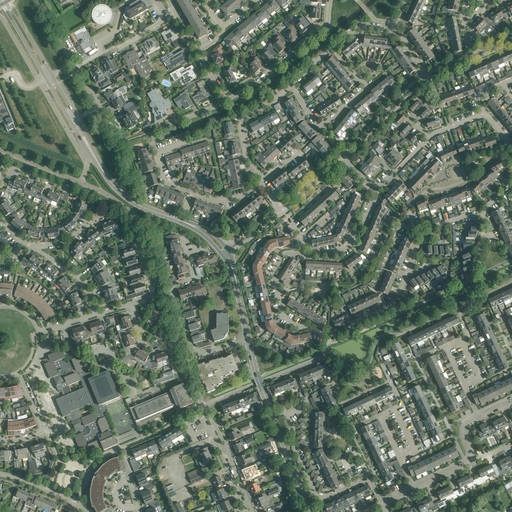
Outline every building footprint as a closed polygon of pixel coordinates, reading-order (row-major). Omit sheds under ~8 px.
[(138,0),(129,5),(130,5),(132,10),(144,3),(146,7),(151,5),(147,0),(138,0)] [(185,0),(179,4),(182,9),(192,3),(190,0),(185,0)] [(236,0),(230,0),(229,1),(236,8),(240,5),(236,0)] [(281,9),(279,7),(273,0),(271,0),(268,3),(275,11),(276,13),(281,9)] [(416,0),(413,6),(422,9),(424,4),(416,0)] [(229,1),(225,4),(231,12),(236,8),(229,1)] [(148,10),(146,7),(144,3),(132,10),(130,5),(125,8),(123,16),(126,21),(127,21),(131,19),(148,10)] [(192,3),(182,9),(184,14),(198,6),(197,6),(194,7),(192,3)] [(264,7),(265,7),(270,14),(275,11),(268,3),(264,7)] [(231,12),(225,4),(220,8),(227,16),(231,12)] [(442,10),(443,11),(444,12),(449,13),(450,10),(457,12),(459,6),(449,4),(448,7),(446,7),(442,7),(442,10)] [(195,9),(197,8),(198,7),(198,6),(184,14),(187,19),(198,13),(195,9)] [(422,9),(413,6),(411,11),(419,15),(422,9)] [(108,22),(109,21),(109,20),(110,20),(110,19),(111,18),(111,17),(111,16),(111,15),(111,14),(111,13),(109,9),(105,7),(101,7),(98,8),(97,8),(96,8),(96,9),(95,10),(94,12),(93,13),(93,14),(93,15),(93,16),(93,17),(94,18),(94,19),(94,20),(95,21),(96,22),(98,23),(99,24),(103,24),(107,23),(108,22)] [(260,10),(266,18),(270,14),(265,7),(264,7),(260,10)] [(320,9),(319,9),(312,8),(311,13),(310,13),(305,17),(311,24),(315,21),(315,19),(318,19),(319,17),(320,17),(321,8),(320,9)] [(499,8),(494,12),(499,20),(504,17),(506,20),(509,18),(506,13),(503,14),(499,8)] [(255,14),(256,15),(261,22),(266,18),(260,10),(255,14)] [(411,11),(408,16),(417,20),(419,15),(411,11)] [(499,20),(494,12),(489,15),(493,21),(490,23),(492,25),(494,28),(496,26),(494,23),(499,20)] [(187,19),(190,24),(203,16),(200,17),(198,13),(187,19)] [(255,14),(254,15),(251,18),(258,27),(259,27),(263,24),(261,22),(256,15),(255,14)] [(190,24),(193,29),(203,23),(201,19),(204,17),(203,16),(190,24)] [(413,27),(417,20),(408,16),(406,21),(412,24),(410,27),(413,27)] [(294,24),(302,34),(307,30),(305,28),(309,24),(303,17),(294,24)] [(480,17),(476,21),(483,29),(487,25),(490,27),(492,25),(490,23),(488,21),(485,23),(480,17)] [(246,21),(247,22),(253,29),(254,30),(258,27),(251,18),(246,21)] [(286,18),(282,21),(288,28),(292,25),(286,18)] [(246,21),(242,25),(248,32),(253,29),(247,22),(246,21)] [(485,31),(483,29),(476,21),(472,25),(477,31),(475,33),(479,37),(481,35),(485,31)] [(193,29),(196,34),(209,26),(209,25),(206,27),(203,23),(193,29)] [(244,36),(248,32),(242,25),(238,29),(244,36)] [(297,38),(297,37),(295,36),(298,33),(292,25),(288,28),(286,30),(288,33),(285,35),(288,38),(286,40),(289,43),(291,42),(292,43),(297,38)] [(209,26),(196,34),(199,39),(207,34),(207,35),(212,33),(210,30),(208,31),(206,29),(210,27),(209,26)] [(86,53),(96,47),(94,43),(84,27),(75,33),(79,41),(77,43),(79,46),(81,45),(86,53)] [(418,33),(413,27),(410,27),(412,30),(407,34),(410,38),(418,33)] [(165,31),(161,33),(165,41),(170,39),(174,45),(179,42),(177,39),(179,38),(174,30),(173,29),(172,29),(171,29),(166,32),(165,31)] [(233,32),(240,40),(241,42),(246,38),(244,36),(238,29),(233,32)] [(235,43),(240,40),(233,32),(229,36),(235,43)] [(421,38),(418,33),(410,38),(414,43),(421,38)] [(229,36),(228,37),(224,40),(231,47),(235,43),(229,36)] [(273,46),(279,53),(285,48),(283,46),(286,44),(279,36),(275,40),(277,43),(273,46)] [(360,42),(361,45),(369,46),(370,37),(364,36),(364,43),(360,42)] [(140,49),(147,61),(150,59),(147,54),(151,52),(149,49),(154,46),(155,49),(160,47),(154,37),(150,40),(146,43),(145,42),(141,45),(143,47),(140,49)] [(414,43),(417,48),(425,42),(421,38),(414,43)] [(349,43),(355,50),(361,45),(360,42),(358,44),(354,39),(349,43)] [(380,48),(388,49),(390,46),(387,46),(387,39),(382,39),(380,48)] [(428,47),(425,42),(417,48),(420,52),(428,47)] [(355,50),(349,43),(345,47),(351,54),(355,50)] [(222,48),(220,44),(213,50),(215,55),(211,57),(214,61),(213,61),(215,66),(219,64),(220,66),(225,63),(223,60),(221,56),(223,55),(220,50),(222,48)] [(274,52),(269,46),(265,50),(266,52),(261,56),(267,63),(274,58),(271,55),(274,52)] [(394,50),(392,47),(390,50),(395,56),(402,51),(399,46),(394,50)] [(341,51),(346,58),(351,54),(345,47),(341,51)] [(420,52),(424,57),(431,52),(428,47),(420,52)] [(166,54),(160,57),(163,62),(165,61),(167,65),(169,64),(172,69),(181,64),(182,66),(187,63),(185,60),(184,60),(183,58),(187,56),(183,49),(168,58),(166,54)] [(152,70),(149,64),(147,61),(141,65),(139,62),(141,61),(134,50),(122,56),(127,65),(128,66),(128,67),(128,68),(128,69),(129,69),(130,70),(131,70),(133,69),(133,68),(134,67),(133,65),(135,65),(136,67),(135,68),(142,80),(151,75),(149,72),(152,70)] [(402,51),(395,56),(398,61),(405,56),(402,51)] [(433,54),(431,52),(424,57),(427,62),(432,58),(433,60),(436,58),(433,54)] [(506,54),(500,56),(504,63),(509,61),(506,54)] [(409,60),(405,56),(398,61),(401,66),(409,60)] [(498,66),(504,63),(500,56),(495,59),(498,66)] [(249,66),(255,73),(262,68),(260,65),(262,63),(257,57),(253,60),(254,62),(249,66)] [(110,61),(108,58),(106,59),(106,58),(103,59),(103,60),(102,62),(108,72),(111,70),(113,73),(120,69),(115,61),(112,63),(111,62),(110,61)] [(325,64),(329,68),(336,62),(332,58),(325,64)] [(495,59),(489,61),(494,71),(499,68),(498,66),(495,59)] [(409,60),(401,66),(405,70),(412,65),(409,60)] [(489,61),(484,63),(487,71),(490,69),(491,72),(494,71),(489,61)] [(339,67),(336,62),(329,68),(332,73),(339,67)] [(484,63),(478,66),(483,76),(488,74),(487,71),(484,63)] [(181,72),(179,69),(169,74),(171,77),(172,77),(174,81),(182,76),(184,79),(183,79),(186,84),(192,80),(191,79),(195,77),(193,73),(194,73),(193,71),(192,70),(194,69),(192,65),(181,72)] [(225,73),(222,74),(229,85),(236,81),(232,73),(234,72),(231,65),(223,69),(225,73)] [(416,70),(412,65),(405,70),(409,77),(412,75),(410,74),(416,70)] [(483,77),(483,76),(478,66),(473,68),(476,75),(479,74),(481,78),(483,77)] [(343,71),(339,67),(332,73),(336,77),(343,71)] [(110,83),(108,79),(105,80),(104,79),(105,79),(98,68),(96,69),(96,68),(92,70),(92,72),(91,73),(93,77),(94,80),(95,79),(97,84),(100,82),(100,83),(103,87),(110,83)] [(476,75),(473,68),(467,71),(471,78),(476,75)] [(347,75),(343,71),(336,77),(340,81),(347,75)] [(113,78),(116,83),(125,77),(122,73),(113,78)] [(314,74),(310,78),(316,85),(321,81),(314,74)] [(343,86),(350,80),(347,75),(340,81),(343,86)] [(386,79),(384,81),(389,87),(396,81),(391,75),(388,77),(387,76),(385,78),(386,79)] [(309,80),(306,83),(312,89),(316,85),(310,78),(308,79),(309,80)] [(192,98),(196,104),(201,101),(202,103),(207,100),(206,98),(211,95),(209,92),(207,93),(206,91),(208,89),(203,80),(197,84),(202,92),(192,98)] [(354,84),(350,80),(343,86),(348,92),(351,90),(349,88),(354,84)] [(384,91),(389,87),(384,81),(381,83),(380,82),(378,83),(384,91)] [(312,89),(306,83),(302,86),(302,87),(301,88),(306,94),(312,89)] [(377,86),(375,88),(380,94),(384,91),(378,83),(376,85),(377,86)] [(471,85),(466,87),(470,99),(471,99),(470,95),(474,94),(471,85)] [(111,102),(112,101),(118,98),(118,97),(119,97),(130,91),(128,88),(126,90),(124,86),(115,91),(115,92),(113,93),(110,89),(112,89),(110,86),(101,91),(103,94),(109,101),(110,100),(111,102)] [(470,99),(466,87),(460,89),(463,97),(467,96),(468,99),(470,99)] [(376,98),(380,94),(375,88),(373,90),(372,89),(370,91),(377,99),(376,98)] [(190,94),(188,90),(187,89),(184,91),(185,93),(181,95),(181,96),(175,100),(179,107),(183,105),(185,109),(190,107),(189,106),(192,104),(187,96),(190,94)] [(172,104),(168,98),(165,100),(164,100),(164,99),(161,98),(156,90),(148,96),(154,103),(155,103),(155,104),(156,104),(156,105),(156,106),(156,107),(156,108),(155,108),(154,109),(153,109),(152,109),(152,108),(152,113),(152,114),(153,114),(154,114),(155,124),(155,123),(158,121),(162,119),(164,117),(164,118),(167,117),(166,116),(167,116),(168,117),(165,111),(165,110),(164,109),(172,104)] [(368,94),(366,95),(374,105),(376,103),(374,101),(377,99),(370,91),(369,91),(371,93),(369,95),(368,94)] [(455,91),(450,92),(453,100),(457,99),(458,103),(459,102),(455,91)] [(449,106),(445,94),(440,96),(443,104),(447,103),(448,106),(449,106)] [(336,106),(341,103),(336,95),(331,99),(336,106)] [(365,98),(363,100),(368,106),(370,104),(372,107),(374,105),(366,95),(364,97),(365,98)] [(122,106),(118,98),(112,101),(117,110),(118,109),(123,106),(122,106)] [(286,106),(287,108),(294,105),(291,99),(291,100),(290,98),(288,100),(287,99),(281,102),(283,107),(286,106)] [(493,98),(487,103),(491,107),(499,101),(497,99),(496,101),(493,98)] [(331,99),(327,102),(332,109),(336,106),(331,99)] [(357,103),(363,110),(365,112),(367,111),(365,108),(368,106),(363,100),(360,102),(359,101),(357,103)] [(420,108),(423,105),(419,101),(417,103),(414,101),(408,107),(412,112),(416,108),(418,110),(420,108)] [(423,105),(420,108),(422,110),(419,114),(423,118),(425,116),(426,115),(427,115),(429,112),(432,110),(431,106),(429,104),(430,103),(427,101),(423,105)] [(499,101),(491,107),(495,112),(501,107),(499,104),(500,103),(499,101)] [(327,102),(322,105),(327,113),(332,109),(327,102)] [(351,110),(357,115),(363,110),(357,103),(356,104),(357,106),(354,108),(352,111),(351,110)] [(129,114),(121,118),(128,129),(137,124),(135,121),(137,119),(133,112),(140,108),(137,104),(127,110),(129,114)] [(290,113),(298,109),(297,107),(296,107),(294,105),(287,108),(289,111),(286,113),(287,115),(290,113)] [(327,113),(322,105),(317,108),(322,116),(327,113)] [(501,107),(495,112),(499,117),(506,111),(505,109),(503,110),(501,107)] [(0,117),(9,113),(7,108),(0,111),(0,117)] [(290,113),(293,118),(300,115),(298,112),(300,111),(298,109),(290,113)] [(348,112),(346,114),(355,121),(356,119),(358,121),(361,118),(357,115),(351,110),(349,113),(348,112)] [(273,121),(279,119),(277,116),(275,111),(272,113),(271,111),(269,113),(273,121)] [(506,111),(499,117),(503,121),(509,116),(506,113),(507,112),(506,111)] [(0,122),(3,122),(9,119),(11,118),(9,113),(0,117),(0,122)] [(273,121),(269,113),(266,114),(267,115),(264,117),(268,124),(271,123),(273,126),(275,124),(273,121)] [(346,117),(344,119),(350,124),(352,122),(354,124),(356,122),(355,121),(346,114),(345,116),(346,117)] [(301,117),(300,115),(293,118),(290,120),(293,125),(296,124),(304,119),(303,116),(301,117)] [(399,130),(404,125),(402,123),(405,119),(401,115),(394,121),(399,125),(396,128),(399,130)] [(509,116),(503,121),(506,126),(511,121),(511,118),(511,119),(509,116)] [(265,130),(267,129),(266,126),(268,124),(264,117),(262,118),(261,117),(259,118),(263,127),(265,130)] [(3,122),(8,131),(15,128),(15,129),(16,129),(11,118),(9,119),(3,122)] [(254,122),(258,130),(263,127),(259,118),(256,119),(257,121),(254,122)] [(223,127),(224,127),(224,130),(234,128),(234,125),(232,125),(231,122),(230,119),(224,121),(222,122),(221,122),(221,123),(221,124),(221,125),(221,126),(222,126),(222,127),(223,127)] [(350,124),(344,119),(342,122),(341,121),(339,123),(347,129),(349,131),(352,127),(350,125),(350,124)] [(433,126),(434,129),(441,126),(439,121),(435,122),(434,119),(426,122),(425,123),(426,125),(427,125),(428,128),(433,126)] [(300,133),(302,131),(309,124),(305,120),(298,127),(300,129),(298,131),(300,133)] [(148,125),(143,127),(145,130),(151,126),(149,122),(147,123),(148,125)] [(252,133),(253,133),(258,130),(254,122),(249,125),(250,126),(248,127),(252,133)] [(349,131),(347,129),(339,123),(338,125),(339,126),(337,128),(343,133),(345,131),(348,133),(349,131)] [(309,124),(302,131),(306,135),(313,128),(311,125),(310,126),(309,124)] [(400,131),(400,136),(402,137),(404,139),(409,134),(407,132),(408,131),(411,128),(406,124),(403,127),(400,130),(400,131)] [(234,128),(224,130),(226,135),(224,136),(225,139),(233,137),(232,134),(234,134),(233,130),(235,130),(234,128)] [(306,135),(310,139),(312,137),(317,133),(315,131),(316,130),(313,128),(306,135)] [(343,133),(337,128),(333,133),(334,133),(333,135),(335,136),(336,135),(339,138),(343,133)] [(404,139),(406,141),(407,141),(408,142),(409,142),(412,145),(412,144),(419,137),(415,132),(411,136),(409,134),(404,139)] [(289,134),(285,138),(291,145),(295,141),(292,137),(289,134)] [(321,137),(319,135),(314,140),(308,145),(310,147),(313,144),(316,146),(322,140),(320,138),(321,137)] [(482,136),(477,138),(480,146),(483,145),(484,148),(486,147),(482,136)] [(482,136),(486,147),(489,146),(490,149),(492,149),(488,137),(483,139),(482,136)] [(264,139),(263,137),(259,140),(258,138),(255,140),(251,143),(253,146),(257,143),(264,139)] [(281,142),(287,149),(291,145),(285,138),(281,142)] [(227,148),(228,151),(238,149),(237,143),(233,144),(232,142),(230,143),(230,139),(224,141),(224,143),(225,148),(227,148)] [(476,151),(472,139),(467,141),(469,149),(473,148),(474,152),(476,151)] [(316,146),(314,148),(318,152),(320,150),(327,144),(325,142),(324,143),(322,140),(316,146)] [(212,155),(208,141),(202,143),(205,153),(208,152),(210,156),(212,155)] [(287,149),(281,142),(276,146),(283,153),(287,149)] [(205,153),(202,143),(197,145),(201,159),(203,158),(202,154),(205,153)] [(368,148),(373,153),(374,154),(376,152),(379,155),(382,152),(382,151),(384,149),(377,143),(374,146),(372,144),(368,148)] [(465,155),(462,143),(456,145),(459,153),(463,151),(464,155),(465,155)] [(267,146),(276,156),(281,152),(277,149),(273,145),(271,147),(268,144),(267,146)] [(319,159),(322,162),(331,153),(328,150),(330,149),(327,146),(329,145),(327,144),(320,150),(318,152),(318,153),(318,152),(322,156),(319,159)] [(201,159),(197,145),(191,147),(195,157),(198,156),(199,159),(201,159)] [(265,153),(272,160),(276,156),(267,146),(265,148),(267,151),(265,153)] [(390,147),(387,151),(389,153),(386,157),(387,159),(390,162),(399,153),(398,152),(395,154),(392,151),(394,149),(392,146),(390,147)] [(448,148),(453,159),(454,159),(453,155),(457,154),(453,146),(448,148)] [(195,157),(191,147),(186,148),(190,162),(193,161),(191,158),(195,157)] [(186,148),(181,150),(184,162),(184,160),(187,159),(188,163),(190,162),(186,148)] [(448,148),(443,151),(447,158),(450,157),(452,160),(453,159),(448,148)] [(146,149),(138,151),(139,157),(150,153),(150,152),(149,151),(147,152),(146,149)] [(238,149),(228,151),(229,154),(226,154),(227,160),(228,159),(233,158),(233,155),(239,154),(238,149)] [(181,152),(176,154),(180,167),(182,167),(181,163),(184,162),(181,150),(180,150),(181,152)] [(447,158),(443,151),(438,153),(443,164),(445,163),(443,160),(447,158)] [(263,155),(260,152),(258,154),(268,164),(272,160),(265,153),(263,155)] [(150,153),(139,157),(141,162),(150,160),(149,157),(151,156),(151,155),(150,153)] [(374,160),(377,157),(374,154),(373,153),(370,156),(371,157),(368,161),(366,159),(365,160),(374,169),(377,166),(376,166),(378,164),(374,160)] [(399,153),(390,162),(393,165),(395,166),(402,160),(398,157),(400,154),(399,153)] [(176,154),(170,156),(173,166),(176,165),(178,168),(180,167),(176,154)] [(264,168),(268,164),(258,154),(257,156),(259,158),(257,161),(264,168)] [(173,166),(170,156),(165,157),(169,171),(172,170),(170,167),(173,166)] [(430,161),(436,168),(439,165),(441,167),(443,166),(434,157),(430,161)] [(225,168),(239,165),(238,159),(228,161),(229,165),(225,166),(225,168)] [(300,162),(305,169),(310,166),(304,159),(300,162)] [(150,160),(141,162),(143,168),(154,164),(153,163),(153,162),(150,162),(150,160)] [(358,168),(363,172),(366,176),(370,171),(371,172),(374,169),(365,160),(363,161),(365,163),(362,167),(361,165),(358,168)] [(500,160),(494,165),(499,171),(504,168),(500,163),(501,162),(500,160)] [(430,161),(426,165),(435,174),(436,173),(434,170),(436,168),(430,161)] [(295,166),(301,173),(305,169),(300,162),(295,166)] [(154,164),(143,168),(145,173),(153,170),(152,167),(154,167),(154,165),(154,164)] [(432,172),(434,175),(435,174),(426,165),(423,169),(429,175),(432,172)] [(496,174),(499,171),(494,165),(491,167),(490,166),(489,167),(497,177),(498,177),(496,174)] [(301,173),(295,166),(291,169),(296,176),(301,173)] [(490,172),(488,174),(493,181),(497,177),(489,167),(487,168),(490,172)] [(183,181),(189,184),(194,170),(191,169),(190,173),(187,172),(185,177),(183,181)] [(296,176),(291,169),(286,173),(292,180),(296,176)] [(423,169),(419,173),(428,182),(429,181),(426,178),(429,175),(423,169)] [(194,170),(189,184),(194,186),(198,176),(195,175),(196,171),(194,170)] [(284,170),(280,174),(285,181),(289,177),(292,180),(286,173),(284,170)] [(242,176),(241,171),(230,173),(231,176),(227,177),(228,179),(242,176)] [(147,182),(156,179),(154,173),(145,176),(147,182)] [(424,180),(427,183),(428,182),(419,173),(415,177),(421,183),(424,180)] [(198,176),(194,186),(199,188),(204,174),(202,174),(201,177),(198,176)] [(204,174),(199,188),(205,190),(208,180),(205,179),(207,175),(204,174)] [(285,181),(280,174),(275,177),(281,184),(285,181)] [(483,178),(479,181),(485,188),(489,184),(481,174),(480,175),(483,178)] [(482,174),(481,174),(489,184),(493,181),(488,174),(485,177),(482,174)] [(348,175),(345,178),(341,181),(345,185),(352,179),(348,175)] [(13,186),(18,188),(22,180),(19,178),(19,177),(17,176),(15,181),(10,179),(7,186),(13,187),(13,186)] [(281,184),(275,177),(270,181),(276,188),(281,184)] [(415,177),(411,181),(420,189),(421,188),(418,186),(421,183),(415,177)] [(208,180),(205,190),(210,192),(215,179),(213,178),(211,181),(208,180)] [(25,181),(22,180),(18,188),(17,191),(26,194),(28,188),(25,186),(28,180),(25,179),(25,181)] [(158,185),(156,179),(147,182),(149,187),(158,185)] [(355,184),(352,179),(345,185),(349,189),(355,184)] [(473,181),(481,191),(485,188),(479,181),(476,183),(474,180),(473,181)] [(396,185),(402,191),(406,187),(400,181),(396,185)] [(411,181),(407,185),(414,191),(417,188),(419,190),(420,189),(411,181)] [(474,185),(471,188),(477,195),(481,191),(473,181),(472,182),(474,185)] [(244,188),(243,182),(233,184),(233,187),(230,188),(230,190),(244,188)] [(29,194),(35,196),(38,187),(35,186),(36,185),(33,184),(31,189),(28,188),(26,194),(29,195),(29,194)] [(392,189),(398,195),(402,191),(396,185),(392,189)] [(161,196),(164,188),(159,186),(155,194),(161,196)] [(467,190),(463,191),(466,199),(471,197),(467,186),(466,186),(467,190)] [(41,189),(38,187),(35,196),(40,198),(39,199),(43,201),(45,194),(42,193),(44,188),(41,187),(41,189)] [(161,196),(166,198),(169,190),(164,188),(161,196)] [(461,201),(466,199),(463,191),(459,192),(458,188),(457,189),(461,201)] [(45,194),(43,201),(51,204),(55,193),(52,191),(53,190),(50,189),(48,195),(45,194)] [(327,190),(326,191),(334,199),(338,195),(336,193),(332,189),(330,191),(328,189),(327,190)] [(398,195),(392,189),(388,193),(395,199),(398,195)] [(166,198),(171,201),(175,192),(169,190),(166,198)] [(330,203),(334,199),(326,191),(325,192),(324,193),(326,194),(324,196),(330,203)] [(57,205),(57,204),(60,206),(61,204),(62,199),(59,198),(61,193),(59,192),(58,194),(55,193),(51,204),(51,205),(51,204),(56,206),(56,205),(57,205)] [(171,201),(177,203),(180,194),(175,192),(171,201)] [(447,192),(451,204),(456,202),(453,194),(449,195),(448,192),(447,192)] [(388,193),(384,197),(391,203),(395,199),(388,193)] [(185,196),(180,194),(177,203),(182,205),(185,196)] [(258,194),(253,198),(259,205),(264,201),(258,194)] [(437,196),(441,208),(446,206),(443,198),(439,199),(438,195),(437,196)] [(322,198),(320,197),(319,197),(318,198),(326,207),(330,203),(324,196),(322,198)] [(0,205),(0,207),(2,211),(10,207),(8,204),(10,203),(6,198),(0,202),(2,205),(0,205)] [(77,207),(86,211),(87,208),(86,208),(87,205),(84,204),(85,201),(79,198),(77,202),(79,202),(77,207)] [(255,209),(259,205),(253,198),(249,201),(255,209)] [(321,211),(326,207),(318,198),(317,199),(316,200),(318,202),(315,204),(321,211)] [(421,198),(420,198),(421,202),(414,204),(415,207),(417,206),(419,211),(424,209),(421,198)] [(423,201),(421,198),(424,209),(428,208),(430,211),(431,211),(427,200),(423,201)] [(196,199),(193,208),(192,210),(195,211),(196,209),(198,210),(202,201),(196,199)] [(377,211),(384,214),(386,209),(383,208),(385,203),(380,199),(378,205),(379,206),(377,211)] [(428,199),(427,200),(431,211),(436,209),(433,201),(429,202),(428,199)] [(202,201),(198,210),(204,212),(207,203),(202,201)] [(249,201),(244,205),(250,212),(255,209),(249,201)] [(212,206),(207,203),(204,212),(209,214),(212,206)] [(317,214),(321,211),(315,204),(313,206),(312,204),(311,205),(310,205),(309,206),(317,214)] [(246,216),(250,212),(244,205),(240,208),(246,216)] [(218,208),(212,206),(209,214),(214,216),(218,208)] [(309,210),(307,212),(313,218),(317,214),(309,206),(308,207),(307,208),(309,210)] [(13,211),(10,207),(2,211),(5,216),(8,214),(11,218),(16,213),(14,211),(13,211)] [(85,214),(86,211),(77,207),(75,213),(73,212),(72,215),(78,219),(80,215),(83,216),(84,214),(85,214)] [(218,208),(214,216),(220,218),(223,210),(218,208)] [(240,208),(235,212),(241,219),(246,216),(240,208)] [(491,213),(494,219),(505,214),(504,211),(501,213),(499,210),(491,213)] [(231,216),(236,223),(241,219),(235,212),(231,216)] [(302,213),(301,214),(309,222),(313,218),(307,212),(305,214),(303,212),(302,213)] [(11,223),(15,227),(21,221),(17,217),(18,216),(16,213),(11,218),(13,220),(11,223)] [(304,226),(308,223),(309,222),(301,214),(300,214),(300,215),(299,216),(301,217),(298,219),(304,226)] [(494,219),(496,224),(504,221),(503,217),(506,216),(505,214),(494,219)] [(66,220),(67,221),(73,228),(76,226),(75,226),(78,224),(75,221),(78,219),(72,215),(66,220)] [(117,222),(114,223),(112,219),(110,220),(110,221),(107,222),(110,231),(112,234),(117,232),(117,231),(120,230),(117,222)] [(22,228),(25,231),(28,225),(25,222),(24,223),(21,221),(15,227),(20,231),(22,228)] [(71,230),(73,228),(67,221),(63,225),(62,224),(60,225),(63,232),(66,229),(69,232),(71,230)] [(379,224),(372,221),(370,226),(377,229),(379,224)] [(469,221),(468,232),(476,232),(479,232),(479,224),(475,224),(475,221),(469,221)] [(499,230),(510,225),(509,223),(506,224),(504,221),(496,224),(497,226),(496,227),(497,230),(499,229),(499,230)] [(100,229),(103,235),(106,234),(105,233),(110,231),(107,222),(104,223),(104,222),(101,223),(103,228),(100,229)] [(28,235),(33,237),(36,228),(30,227),(31,225),(28,225),(25,231),(28,232),(28,235)] [(58,227),(52,229),(54,237),(60,236),(59,233),(63,232),(60,225),(57,226),(58,227)] [(499,230),(501,235),(509,231),(508,228),(511,227),(510,225),(499,230)] [(377,229),(370,226),(368,231),(375,234),(377,229)] [(92,230),(90,232),(95,239),(100,236),(100,237),(103,235),(100,229),(97,231),(94,227),(92,229),(92,230)] [(40,235),(44,236),(44,229),(41,228),(41,230),(36,228),(33,237),(39,239),(40,235)] [(47,228),(44,229),(44,236),(48,235),(49,239),(54,237),(52,229),(47,230),(47,228)] [(373,239),(375,234),(368,231),(366,235),(373,239)] [(501,235),(504,241),(511,236),(511,234),(511,235),(509,231),(501,235)] [(84,240),(89,245),(91,247),(93,244),(94,242),(96,241),(95,239),(90,232),(87,233),(86,232),(84,234),(87,238),(84,240)] [(402,233),(399,239),(400,240),(410,244),(413,239),(405,236),(405,235),(402,233)] [(335,236),(333,236),(334,244),(334,243),(340,242),(342,236),(343,237),(343,236),(336,234),(335,236)] [(5,248),(9,243),(5,239),(7,237),(4,235),(0,239),(0,247),(1,248),(3,246),(5,248)] [(282,235),(276,237),(276,240),(278,247),(284,246),(282,238),(282,235)] [(373,239),(366,235),(364,240),(371,243),(373,239)] [(169,245),(170,248),(178,245),(177,242),(179,242),(178,239),(174,241),(172,237),(166,239),(168,244),(169,245)] [(77,242),(75,245),(82,251),(86,246),(87,247),(89,245),(84,240),(82,243),(78,239),(76,241),(77,242)] [(267,243),(263,249),(270,253),(272,250),(273,249),(274,248),(278,247),(276,240),(269,241),(268,242),(267,243)] [(371,243),(364,240),(361,245),(368,248),(371,243)] [(398,245),(400,246),(408,249),(410,244),(400,240),(399,240),(398,243),(398,245)] [(427,252),(423,252),(423,255),(433,254),(432,247),(432,246),(431,244),(427,244),(426,245),(426,246),(427,252)] [(443,246),(444,255),(444,256),(450,255),(450,250),(449,249),(452,248),(451,244),(449,245),(443,246)] [(70,248),(72,250),(70,253),(70,252),(70,253),(72,254),(71,255),(70,255),(76,260),(83,252),(82,251),(75,245),(73,247),(72,246),(70,248)] [(170,252),(171,254),(181,250),(181,248),(179,248),(178,245),(170,248),(171,251),(170,252)] [(366,254),(368,248),(361,245),(359,250),(364,252),(366,254)] [(398,251),(406,254),(408,249),(400,246),(398,251)] [(134,250),(134,248),(128,250),(127,247),(119,249),(122,258),(125,257),(130,256),(135,254),(136,253),(135,250),(134,250)] [(263,249),(260,254),(267,258),(270,253),(263,249)] [(173,256),(174,259),(182,256),(181,253),(182,253),(181,250),(171,254),(171,255),(172,256),(173,256)] [(396,256),(404,259),(406,254),(398,251),(396,256)] [(469,258),(471,257),(469,252),(461,255),(464,261),(469,258)] [(204,255),(201,256),(204,266),(204,265),(209,264),(212,263),(217,262),(215,255),(208,257),(206,253),(204,254),(204,255)] [(358,263),(363,260),(358,253),(354,257),(358,263)] [(260,254),(257,259),(264,263),(267,258),(260,254)] [(28,264),(32,267),(37,260),(34,258),(35,257),(33,255),(30,259),(25,256),(21,262),(27,265),(28,264)] [(131,259),(130,256),(125,257),(122,258),(125,267),(127,266),(132,265),(138,263),(139,262),(138,259),(137,259),(136,257),(131,259)] [(183,259),(182,256),(174,259),(175,262),(174,262),(173,263),(174,265),(185,261),(184,259),(183,259)] [(196,261),(193,262),(195,268),(198,267),(199,269),(205,267),(204,265),(204,266),(201,256),(198,257),(197,256),(195,256),(196,261)] [(394,261),(402,264),(404,259),(396,256),(394,261)] [(358,263),(354,257),(349,260),(354,266),(358,263)] [(99,258),(93,263),(95,266),(91,269),(92,271),(94,274),(94,273),(95,274),(99,270),(105,266),(99,258)] [(288,263),(295,267),(299,260),(297,259),(296,260),(291,258),(288,263)] [(469,258),(464,261),(461,262),(464,267),(469,264),(471,263),(469,258)] [(253,266),(253,268),(254,275),(262,273),(261,269),(262,268),(262,267),(262,266),(264,263),(257,259),(253,265),(253,266)] [(37,272),(39,273),(43,267),(40,266),(43,261),(40,260),(40,261),(37,260),(32,267),(37,270),(36,271),(37,272)] [(354,266),(349,260),(345,263),(349,270),(354,266)] [(176,266),(177,270),(185,267),(184,264),(186,263),(185,261),(174,265),(174,266),(175,267),(176,266)] [(392,266),(400,269),(402,264),(394,261),(392,266)] [(288,263),(285,268),(292,272),(295,267),(288,263)] [(443,264),(435,270),(441,278),(446,274),(445,273),(448,271),(443,264)] [(469,264),(464,267),(462,268),(464,273),(469,271),(471,269),(469,264)] [(43,274),(47,277),(52,269),(50,267),(50,266),(48,265),(45,269),(43,267),(39,273),(42,275),(43,274)] [(140,269),(139,267),(133,268),(132,265),(127,266),(125,267),(126,271),(129,270),(130,275),(130,276),(135,274),(141,272),(140,268),(140,269)] [(106,267),(105,266),(99,270),(101,274),(96,276),(97,279),(98,282),(110,275),(106,267)] [(392,266),(390,271),(393,272),(398,274),(400,269),(392,266)] [(186,270),(185,267),(177,270),(178,273),(177,273),(177,274),(179,279),(185,277),(184,274),(188,272),(188,270),(186,270)] [(285,268),(282,273),(288,278),(292,272),(285,268)] [(51,281),(54,283),(59,277),(55,275),(58,271),(56,269),(55,271),(52,269),(47,277),(52,280),(51,281)] [(437,279),(438,280),(441,278),(435,270),(435,269),(430,272),(430,271),(429,271),(436,280),(437,279)] [(396,275),(391,273),(388,272),(387,271),(384,276),(386,277),(394,280),(396,275)] [(424,274),(430,282),(431,283),(436,280),(429,271),(426,274),(424,272),(423,272),(424,274)] [(464,279),(472,276),(469,271),(464,273),(462,274),(464,279)] [(284,285),(288,278),(282,273),(278,278),(282,281),(281,283),(284,285)] [(136,277),(135,274),(130,276),(130,275),(127,276),(130,285),(133,284),(133,285),(138,283),(143,281),(144,281),(143,277),(142,278),(142,276),(136,277)] [(426,285),(430,282),(424,274),(420,277),(425,285),(426,285)] [(115,284),(110,275),(98,282),(100,285),(102,287),(107,284),(108,287),(115,284)] [(57,284),(61,288),(68,282),(65,279),(67,278),(65,276),(61,280),(59,277),(54,283),(56,285),(57,284)] [(413,277),(414,278),(418,285),(420,287),(422,286),(422,287),(425,285),(420,277),(419,276),(415,279),(414,276),(413,277)] [(394,280),(386,277),(384,282),(392,285),(394,280)] [(415,288),(418,285),(414,278),(409,282),(412,285),(409,288),(411,291),(415,288)] [(70,284),(68,282),(61,288),(65,292),(64,293),(66,295),(72,291),(69,288),(73,285),(71,283),(70,284)] [(392,285),(384,282),(382,287),(390,290),(392,285)] [(139,286),(138,283),(133,285),(133,284),(130,285),(131,289),(134,288),(135,293),(125,296),(127,300),(144,295),(143,291),(146,290),(145,288),(146,288),(145,285),(144,285),(144,284),(139,286)] [(116,288),(115,284),(108,287),(109,290),(104,291),(104,294),(103,294),(104,297),(115,294),(113,289),(116,288)] [(198,286),(195,287),(198,295),(198,296),(207,293),(206,292),(205,287),(202,288),(200,284),(198,284),(198,286)] [(194,296),(198,295),(195,287),(192,288),(191,286),(189,287),(192,298),(194,297),(195,297),(194,296)] [(27,289),(22,287),(18,300),(19,300),(20,300),(20,299),(21,298),(22,299),(27,289)] [(187,289),(184,290),(187,298),(190,297),(190,298),(191,298),(192,298),(189,287),(187,288),(187,289)] [(387,295),(390,290),(382,287),(379,292),(383,293),(387,295)] [(24,303),(25,303),(31,291),(27,289),(22,299),(24,300),(24,301),(24,302),(24,303)] [(183,299),(187,298),(184,290),(181,291),(181,290),(178,290),(180,297),(179,297),(180,300),(181,300),(181,301),(183,301),(184,300),(183,299)] [(35,293),(31,291),(25,303),(26,303),(27,303),(27,302),(28,302),(29,303),(36,294),(35,293)] [(70,299),(71,302),(79,297),(78,295),(79,294),(78,291),(73,294),(72,291),(66,295),(68,300),(70,299)] [(504,302),(510,299),(506,291),(500,294),(504,302)] [(106,300),(107,303),(112,301),(113,304),(120,302),(118,293),(115,294),(104,297),(105,300),(106,300)] [(377,293),(372,296),(376,303),(381,301),(379,296),(377,293)] [(31,307),(39,297),(36,294),(29,303),(31,304),(30,304),(30,305),(30,306),(31,307)] [(500,294),(494,297),(498,305),(504,302),(500,294)] [(371,306),(376,303),(372,296),(367,298),(371,306)] [(36,308),(37,306),(43,300),(39,297),(31,307),(32,307),(32,308),(33,308),(33,307),(34,307),(36,308)] [(81,300),(79,297),(71,302),(74,307),(73,307),(74,310),(75,312),(82,310),(81,307),(79,304),(83,302),(82,299),(81,300)] [(292,308),(296,302),(289,297),(288,300),(289,301),(287,305),(292,308)] [(492,308),(498,305),(494,297),(488,300),(492,308)] [(367,298),(362,300),(366,308),(371,306),(367,298)] [(43,300),(37,306),(36,308),(37,309),(36,310),(36,311),(36,312),(37,312),(47,303),(43,300)] [(361,310),(366,308),(362,300),(357,302),(361,310)] [(292,308),(297,312),(301,305),(296,302),(292,308)] [(357,302),(353,305),(356,312),(361,310),(357,302)] [(41,314),(43,312),(50,307),(48,305),(47,303),(37,312),(37,313),(38,313),(39,313),(40,312),(41,314)] [(307,308),(301,305),(297,312),(302,315),(307,308)] [(353,305),(348,307),(351,315),(356,312),(353,305)] [(50,307),(43,312),(41,314),(42,315),(42,316),(41,316),(41,317),(41,318),(52,311),(50,307)] [(302,315),(307,318),(312,311),(307,308),(302,315)] [(186,316),(185,317),(185,318),(186,319),(187,319),(189,325),(188,325),(197,323),(202,321),(201,318),(196,319),(193,310),(189,312),(184,313),(185,313),(186,316)] [(52,311),(41,318),(41,319),(42,319),(43,319),(44,319),(45,320),(48,319),(48,320),(53,316),(55,315),(52,311)] [(317,314),(312,311),(307,318),(312,321),(317,314)] [(347,323),(352,320),(350,316),(349,313),(344,316),(347,323)] [(211,331),(214,342),(219,341),(219,340),(222,338),(223,339),(225,337),(226,337),(227,337),(227,336),(227,335),(228,332),(229,314),(217,314),(216,329),(211,331)] [(271,314),(264,316),(265,322),(273,320),(271,314)] [(312,321),(317,324),(322,318),(317,314),(312,321)] [(486,320),(483,314),(474,318),(477,324),(479,323),(486,320)] [(121,321),(122,324),(130,322),(129,316),(123,318),(122,315),(116,317),(118,321),(118,322),(121,321)] [(344,316),(337,318),(341,326),(347,323),(344,316)] [(459,323),(455,316),(449,318),(453,326),(459,323)] [(327,321),(322,318),(317,324),(323,328),(327,321)] [(341,326),(337,318),(332,321),(333,324),(335,328),(341,326)] [(447,329),(453,326),(449,318),(443,321),(447,329)] [(266,329),(267,330),(268,331),(274,335),(278,328),(277,327),(275,326),(274,325),(274,324),(273,320),(265,322),(266,329)] [(479,323),(481,329),(489,326),(486,320),(479,323)] [(102,327),(100,321),(95,323),(97,331),(98,334),(107,332),(105,326),(102,327)] [(447,329),(443,321),(437,324),(441,332),(447,329)] [(132,327),(130,322),(122,324),(119,325),(120,330),(118,331),(119,334),(125,333),(127,332),(126,329),(132,327)] [(91,330),(88,331),(90,337),(95,335),(94,332),(97,331),(95,323),(89,324),(91,330)] [(200,331),(197,323),(188,325),(188,326),(189,325),(190,328),(189,330),(190,331),(191,331),(193,337),(192,337),(192,338),(201,335),(206,333),(205,330),(200,331)] [(435,335),(441,332),(437,324),(431,327),(435,335)] [(90,337),(88,331),(85,332),(83,326),(78,328),(81,338),(84,337),(85,339),(90,337)] [(481,329),(484,335),(492,332),(489,326),(481,329)] [(435,335),(431,327),(425,330),(429,337),(435,335)] [(81,340),(81,338),(78,328),(72,330),(74,336),(71,337),(71,336),(73,342),(81,340)] [(278,328),(274,335),(279,338),(283,331),(278,328)] [(423,340),(429,337),(425,330),(419,333),(423,340)] [(283,331),(279,338),(284,341),(288,334),(283,331)] [(122,343),(125,342),(133,339),(132,334),(126,336),(125,333),(127,332),(125,333),(119,334),(117,335),(117,337),(120,337),(122,343)] [(484,335),(487,341),(495,338),(492,332),(484,335)] [(310,333),(304,335),(306,342),(310,341),(315,340),(315,338),(311,339),(310,333)] [(419,333),(413,335),(417,343),(423,340),(419,333)] [(295,337),(293,337),(292,336),(291,336),(288,334),(284,341),(282,344),(289,348),(291,348),(293,348),(296,347),(297,349),(299,348),(301,348),(300,344),(298,336),(295,337)] [(195,343),(196,347),(199,349),(210,345),(209,342),(203,344),(201,335),(192,338),(193,337),(194,340),(193,342),(194,344),(195,343)] [(411,346),(417,343),(413,335),(407,338),(411,346)] [(487,341),(490,347),(497,344),(495,338),(487,341)] [(123,347),(126,357),(131,352),(129,347),(135,345),(133,339),(125,342),(126,345),(123,347)] [(394,352),(401,349),(398,342),(391,346),(394,352)] [(490,347),(493,353),(500,349),(497,344),(490,347)] [(138,363),(144,352),(139,349),(136,355),(133,354),(133,353),(130,359),(138,363)] [(396,358),(404,355),(401,349),(394,352),(396,358)] [(493,353),(495,359),(503,355),(500,349),(493,353)] [(80,450),(83,449),(83,450),(87,451),(89,454),(103,448),(104,450),(118,444),(117,443),(114,436),(112,437),(109,431),(110,430),(103,413),(105,412),(102,404),(120,397),(118,393),(122,392),(114,373),(110,374),(109,371),(93,377),(91,372),(91,373),(87,374),(80,356),(71,360),(72,361),(66,364),(64,358),(65,358),(62,350),(48,355),(47,356),(48,357),(48,358),(42,361),(45,360),(46,363),(44,364),(50,378),(53,377),(59,392),(61,391),(63,396),(56,399),(63,417),(66,416),(68,421),(71,420),(77,435),(74,436),(80,450)] [(138,363),(151,369),(151,363),(146,360),(149,355),(144,352),(138,363)] [(160,354),(164,365),(170,363),(166,352),(160,354)] [(164,365),(160,354),(155,355),(157,361),(151,363),(151,369),(164,365)] [(206,388),(208,393),(215,390),(214,386),(218,384),(218,385),(223,383),(221,378),(225,376),(225,377),(230,375),(230,377),(237,375),(235,371),(238,370),(232,355),(227,357),(228,357),(223,359),(223,358),(220,359),(220,360),(219,361),(218,359),(214,361),(214,360),(205,364),(204,363),(197,366),(199,371),(199,370),(201,374),(199,375),(201,380),(203,384),(204,384),(206,388)] [(404,355),(396,358),(399,364),(407,361),(404,355)] [(436,355),(426,359),(429,365),(437,362),(439,361),(436,355)] [(495,359),(498,365),(506,361),(503,355),(495,359)] [(407,361),(399,364),(402,370),(410,367),(407,361)] [(506,361),(498,365),(501,371),(509,368),(506,361)] [(429,365),(432,371),(440,368),(437,362),(429,365)] [(319,365),(323,374),(326,373),(328,376),(331,375),(327,365),(326,365),(325,364),(320,366),(319,365)] [(314,369),(318,377),(323,374),(319,365),(317,366),(317,368),(314,369)] [(410,367),(402,370),(405,376),(413,372),(410,367)] [(309,369),(312,379),(318,377),(314,369),(312,370),(311,368),(309,369)] [(432,371),(435,377),(442,374),(440,368),(432,371)] [(304,373),(307,381),(312,379),(309,369),(306,370),(307,372),(304,373)] [(415,379),(413,372),(405,376),(408,382),(415,379)] [(304,382),(307,381),(304,373),(298,375),(299,376),(297,377),(301,387),(305,385),(304,382)] [(435,377),(438,383),(445,380),(442,374),(435,377)] [(287,379),(286,379),(290,388),(294,387),(295,390),(299,389),(295,379),(293,379),(293,378),(287,380),(287,379)] [(499,396),(505,393),(511,390),(511,389),(511,378),(507,381),(501,384),(495,387),(489,389),(483,392),(477,395),(476,394),(472,396),(475,402),(476,405),(480,403),(481,404),(487,402),(493,399),(499,396)] [(282,383),(285,390),(290,388),(286,379),(284,380),(285,382),(282,383)] [(440,389),(448,386),(445,380),(438,383),(440,389)] [(278,382),(276,383),(280,393),(285,390),(282,383),(279,384),(278,382)] [(187,393),(183,383),(177,386),(172,388),(173,392),(171,393),(170,391),(154,398),(153,396),(152,396),(153,398),(130,408),(138,427),(161,416),(159,411),(176,405),(176,406),(177,406),(176,403),(177,402),(180,409),(192,404),(188,393),(189,393),(188,393),(187,393)] [(274,395),(280,393),(276,383),(273,384),(274,386),(271,387),(274,395)] [(20,385),(15,387),(18,398),(24,395),(23,393),(22,393),(20,385)] [(411,389),(408,390),(411,396),(414,395),(422,391),(419,385),(411,389)] [(275,396),(274,395),(271,387),(271,386),(267,388),(267,387),(266,388),(270,398),(272,397),(275,396)] [(440,389),(443,395),(451,392),(448,386),(440,389)] [(15,387),(10,388),(12,399),(18,398),(15,387)] [(321,390),(323,396),(332,391),(331,389),(330,390),(328,387),(321,390)] [(388,397),(394,395),(391,387),(385,390),(388,397)] [(379,393),(382,400),(388,397),(385,390),(379,393)] [(248,395),(252,404),(257,402),(258,403),(261,402),(259,399),(261,398),(258,391),(257,392),(254,393),(254,394),(251,395),(250,394),(248,395)] [(323,402),(326,401),(333,397),(332,394),(333,394),(332,391),(323,396),(321,397),(323,402)] [(422,391),(414,395),(417,401),(424,397),(422,391)] [(451,392),(443,395),(446,401),(454,398),(451,392)] [(373,395),(376,403),(382,400),(379,393),(373,395)] [(246,406),(249,405),(251,409),(253,408),(252,404),(248,395),(246,396),(246,397),(243,398),(246,406)] [(367,398),(370,406),(376,403),(373,395),(367,398)] [(333,404),(333,406),(336,404),(335,403),(336,403),(333,397),(326,401),(328,406),(333,404)] [(424,397),(417,401),(419,407),(427,403),(424,397)] [(240,398),(237,399),(241,408),(246,406),(243,398),(240,399),(240,398)] [(361,401),(364,409),(370,406),(367,398),(361,401)] [(446,401),(449,407),(456,404),(454,398),(446,401)] [(236,410),(241,408),(237,399),(235,400),(236,401),(233,403),(236,410)] [(355,404),(358,412),(364,409),(361,401),(355,404)] [(229,402),(227,403),(231,412),(236,410),(233,403),(230,404),(229,402)] [(225,415),(231,412),(227,403),(224,404),(225,406),(222,407),(225,415)] [(427,403),(419,407),(422,413),(430,409),(427,403)] [(349,407),(352,414),(358,412),(355,404),(349,407)] [(456,404),(449,407),(452,413),(459,410),(456,404)] [(343,410),(346,417),(352,414),(349,407),(343,410)] [(430,409),(422,413),(425,419),(433,415),(430,409)] [(433,415),(425,419),(428,425),(436,421),(433,415)] [(29,419),(28,419),(31,427),(37,425),(33,417),(29,419)] [(498,420),(504,431),(505,430),(504,428),(508,426),(507,422),(504,417),(498,420)] [(25,429),(31,427),(28,419),(28,418),(23,419),(25,429)] [(493,424),(490,426),(494,434),(497,432),(496,431),(501,429),(502,432),(504,431),(498,420),(492,422),(493,424)] [(436,421),(428,425),(431,431),(438,427),(436,421)] [(480,438),(484,437),(484,435),(488,433),(489,436),(494,434),(490,426),(487,427),(485,423),(479,426),(481,430),(477,432),(480,438)] [(363,435),(371,431),(368,425),(360,429),(363,435)] [(183,436),(186,434),(183,428),(179,430),(178,427),(175,429),(175,430),(173,431),(177,438),(182,435),(183,436)] [(438,427),(431,431),(434,437),(441,433),(438,427)] [(171,432),(167,433),(172,441),(177,438),(173,431),(171,432)] [(229,434),(231,441),(243,436),(241,433),(237,435),(236,431),(229,434)] [(363,435),(366,441),(374,437),(371,431),(363,435)] [(165,436),(163,437),(168,446),(173,443),(172,441),(167,433),(164,435),(165,436)] [(441,433),(434,437),(437,443),(444,439),(441,433)] [(251,435),(244,438),(247,444),(253,441),(251,435)] [(163,449),(168,446),(163,437),(161,438),(160,438),(157,440),(163,449)] [(366,441),(369,447),(377,443),(374,437),(366,441)] [(149,444),(153,454),(159,451),(154,441),(151,442),(151,443),(149,444)] [(233,446),(237,453),(245,450),(242,442),(233,446)] [(39,445),(37,446),(40,454),(41,457),(46,455),(45,453),(43,449),(44,449),(43,443),(39,445)] [(271,446),(269,443),(254,449),(255,453),(271,446)] [(369,447),(372,453),(380,449),(377,443),(369,447)] [(149,444),(147,445),(146,444),(143,446),(146,454),(147,456),(153,454),(149,444)] [(35,446),(31,448),(33,453),(34,452),(35,456),(36,459),(41,457),(40,454),(37,446),(35,447),(35,446)] [(140,448),(138,448),(141,456),(146,454),(143,446),(140,447),(140,448)] [(456,446),(448,450),(442,453),(436,456),(430,458),(424,461),(418,464),(412,467),(411,466),(407,468),(412,477),(414,476),(415,475),(416,475),(416,476),(420,475),(422,473),(426,472),(428,470),(434,468),(440,465),(447,462),(453,459),(459,456),(457,451),(458,451),(456,446)] [(200,454),(203,461),(199,462),(201,467),(208,464),(208,463),(212,462),(210,457),(211,457),(207,447),(200,450),(202,454),(200,454)] [(21,450),(23,459),(30,458),(29,453),(28,454),(27,448),(23,449),(23,450),(21,450)] [(132,450),(135,458),(141,456),(138,448),(136,449),(135,449),(132,450)] [(315,453),(317,458),(326,454),(325,451),(324,452),(322,449),(315,453)] [(372,453),(375,459),(382,455),(380,449),(372,453)] [(252,461),(249,454),(246,455),(245,455),(238,458),(239,458),(237,459),(239,463),(240,462),(242,466),(249,463),(252,461)] [(317,458),(320,463),(327,459),(326,457),(327,456),(326,454),(317,458)] [(375,459),(377,465),(385,461),(382,455),(375,459)] [(126,470),(123,459),(120,460),(120,461),(118,457),(110,460),(103,465),(97,471),(95,475),(92,482),(90,490),(90,499),(90,500),(92,507),(92,508),(94,507),(95,511),(108,511),(112,510),(110,508),(110,507),(107,508),(105,505),(104,505),(103,504),(102,498),(102,492),(103,486),(105,482),(106,480),(107,479),(108,479),(110,477),(109,477),(111,474),(112,475),(114,474),(114,473),(116,471),(117,473),(121,472),(120,471),(122,470),(123,470),(123,471),(126,470)] [(320,469),(322,468),(331,464),(330,462),(329,462),(327,459),(320,463),(317,464),(320,469)] [(501,468),(498,469),(500,475),(500,476),(503,475),(508,473),(509,475),(511,474),(510,471),(504,459),(500,461),(498,462),(499,463),(501,468)] [(377,465),(380,471),(388,467),(385,461),(377,465)] [(494,469),(493,469),(491,465),(485,468),(489,478),(494,476),(495,477),(500,475),(498,469),(497,467),(495,463),(496,466),(493,468),(494,469)] [(322,468),(325,473),(332,470),(331,467),(332,466),(331,464),(322,468)] [(380,471),(383,477),(391,473),(388,467),(380,471)] [(481,477),(477,479),(480,484),(486,482),(485,480),(489,478),(485,468),(478,471),(481,477)] [(147,472),(146,469),(144,470),(140,472),(141,474),(136,476),(137,481),(138,481),(138,482),(146,478),(144,473),(147,472)] [(244,471),(247,479),(255,476),(253,471),(251,472),(250,469),(244,471)] [(325,473),(327,478),(336,474),(335,472),(333,473),(332,470),(325,473)] [(189,477),(192,484),(204,479),(201,472),(189,477)] [(395,478),(392,473),(391,473),(383,477),(386,483),(389,481),(391,484),(397,482),(395,478)] [(327,478),(329,484),(337,480),(336,477),(337,477),(336,474),(327,478)] [(470,475),(464,478),(468,488),(473,486),(474,487),(480,484),(477,479),(473,481),(470,475)] [(213,479),(216,487),(223,485),(219,476),(213,479)] [(145,485),(147,488),(153,485),(152,483),(149,484),(146,478),(138,482),(139,483),(140,488),(145,485)] [(282,478),(262,486),(264,492),(285,484),(282,478)] [(461,489),(457,491),(460,496),(466,493),(464,490),(468,488),(464,478),(457,481),(461,489)] [(337,480),(329,484),(332,489),(336,487),(337,488),(339,487),(339,486),(339,485),(337,480)] [(255,483),(250,486),(253,493),(261,490),(259,485),(257,486),(255,483)] [(143,498),(144,499),(152,496),(154,495),(152,489),(154,488),(153,485),(147,488),(148,491),(141,494),(143,498)] [(364,487),(361,489),(364,496),(365,498),(371,496),(370,494),(372,492),(370,487),(367,488),(365,485),(363,486),(364,487)] [(460,496),(457,491),(453,493),(450,487),(444,490),(448,500),(453,497),(454,499),(460,496)] [(278,488),(268,492),(270,496),(279,492),(278,488)] [(357,488),(355,490),(359,499),(364,496),(361,489),(358,490),(357,488)] [(225,493),(224,491),(223,489),(218,491),(216,492),(211,494),(215,502),(219,500),(223,498),(227,496),(226,493),(225,493)] [(21,499),(24,492),(19,490),(16,497),(21,499)] [(353,492),(350,493),(354,501),(359,499),(355,490),(353,491),(353,492)] [(441,501),(437,502),(439,508),(445,505),(444,502),(448,500),(444,490),(437,493),(441,501)] [(21,499),(26,501),(29,494),(24,492),(21,499)] [(347,493),(345,494),(349,503),(350,506),(356,504),(354,501),(350,493),(348,495),(347,493)] [(26,501),(25,505),(31,507),(33,504),(32,504),(35,496),(29,494),(26,501)] [(343,497),(340,498),(344,506),(345,509),(350,506),(349,503),(345,494),(342,496),(343,497)] [(151,503),(152,505),(158,503),(157,500),(154,501),(152,496),(144,499),(144,501),(146,505),(151,503)] [(33,504),(39,507),(42,499),(37,497),(33,504)] [(267,499),(266,499),(264,500),(262,497),(256,500),(259,508),(263,506),(263,509),(268,507),(268,508),(274,505),(273,504),(273,503),(272,503),(271,503),(269,503),(267,499)] [(337,498),(334,499),(339,508),(340,511),(345,509),(344,506),(340,498),(337,500),(337,498)] [(39,507),(44,509),(47,502),(42,499),(39,507)] [(333,502),(330,503),(333,511),(339,508),(334,499),(332,500),(333,502)] [(439,508),(437,502),(433,504),(430,499),(424,502),(428,511),(433,509),(433,511),(439,508)] [(221,504),(217,506),(218,510),(219,511),(224,511),(225,511),(228,510),(232,509),(231,505),(230,505),(228,501),(223,503),(221,504)] [(44,509),(49,511),(52,504),(47,502),(44,509)] [(420,510),(416,511),(426,511),(428,511),(424,502),(417,505),(420,510)] [(159,511),(157,507),(159,506),(158,503),(152,505),(153,508),(146,511),(159,511)] [(325,508),(323,509),(324,511),(330,511),(333,511),(330,503),(327,505),(326,503),(324,504),(325,508)]
